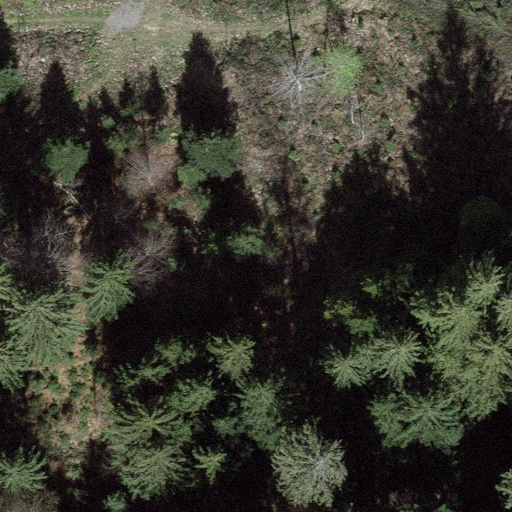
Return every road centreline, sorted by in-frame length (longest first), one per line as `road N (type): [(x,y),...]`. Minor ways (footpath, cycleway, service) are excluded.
road 1 (track): [(129,18),(269,28),(332,0)]
road 2 (track): [(0,18),(129,18)]
